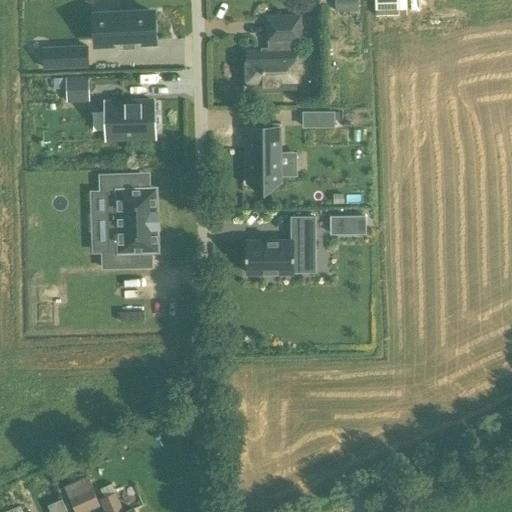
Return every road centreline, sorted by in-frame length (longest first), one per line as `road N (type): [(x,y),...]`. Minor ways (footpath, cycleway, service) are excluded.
road 1 (residential): [(210,511),(195,0)]
road 2 (unclassified): [(365,511),(511,446)]
